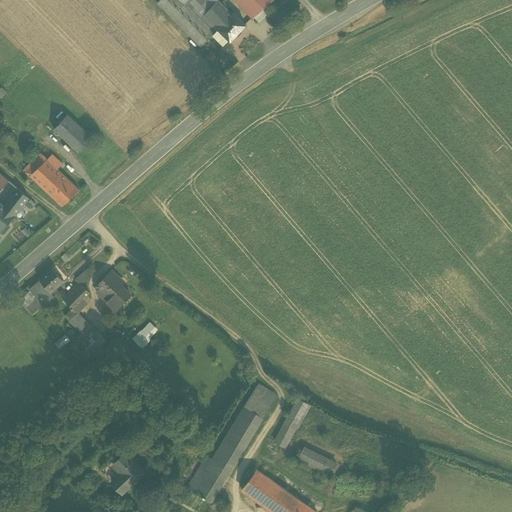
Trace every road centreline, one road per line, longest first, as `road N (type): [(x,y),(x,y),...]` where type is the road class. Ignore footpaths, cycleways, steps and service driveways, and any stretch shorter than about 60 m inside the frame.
road 1 (secondary): [(0,289),(216,101),(369,0)]
road 2 (track): [(233,511),(235,480),(278,408),(279,392),(239,340),(120,251)]
road 3 (track): [(278,55),(292,72),(307,72),(451,0)]
